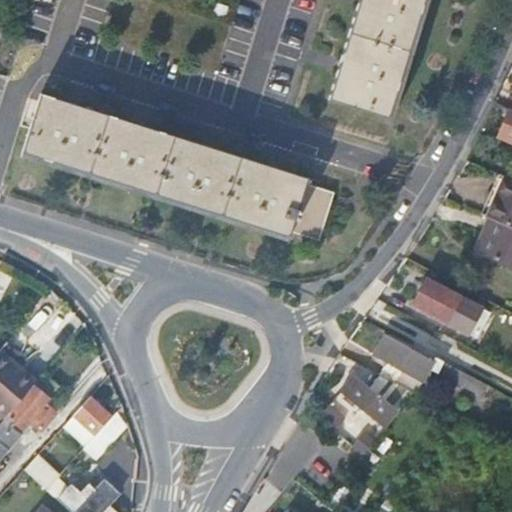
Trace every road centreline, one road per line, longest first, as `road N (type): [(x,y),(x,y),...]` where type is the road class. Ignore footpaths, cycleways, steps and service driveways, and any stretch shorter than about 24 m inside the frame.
road 1 (residential): [(511,17),(469,119),(393,247),(352,294),(312,320),(280,325)]
road 2 (unknown): [(51,70),(276,130)]
road 3 (residential): [(188,280),(132,256),(0,225)]
road 4 (residential): [(0,230),(90,298),(126,348)]
road 5 (unknown): [(276,130),(429,192)]
road 6 (unknown): [(0,179),(22,68),(51,70)]
road 7 (unknown): [(276,130),(310,0)]
road 8 (residential): [(149,415),(200,436),(261,418)]
